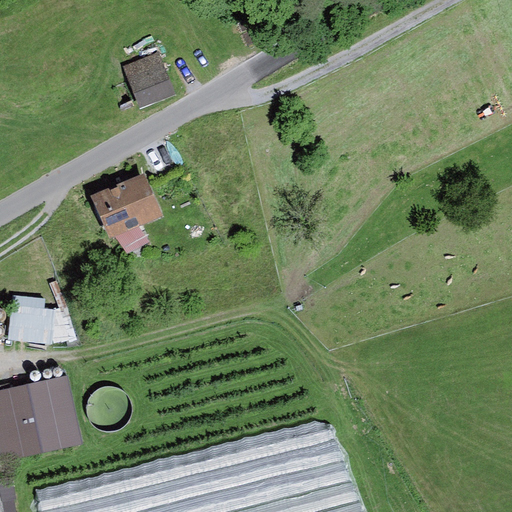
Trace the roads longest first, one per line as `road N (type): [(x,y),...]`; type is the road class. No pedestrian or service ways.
road 1 (unclassified): [(0,216),(374,0)]
road 2 (track): [(219,90),(262,95),(453,0)]
